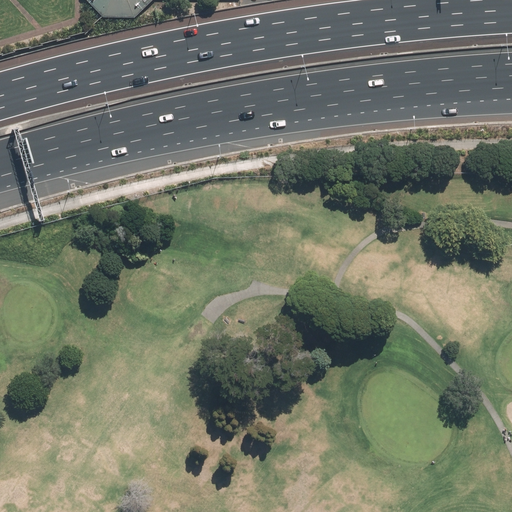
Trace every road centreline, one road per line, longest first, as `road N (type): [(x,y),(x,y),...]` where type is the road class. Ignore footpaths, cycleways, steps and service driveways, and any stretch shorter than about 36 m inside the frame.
road 1 (motorway): [(0,109),(256,50),(511,22)]
road 2 (motorway): [(441,69),(250,93),(0,152)]
